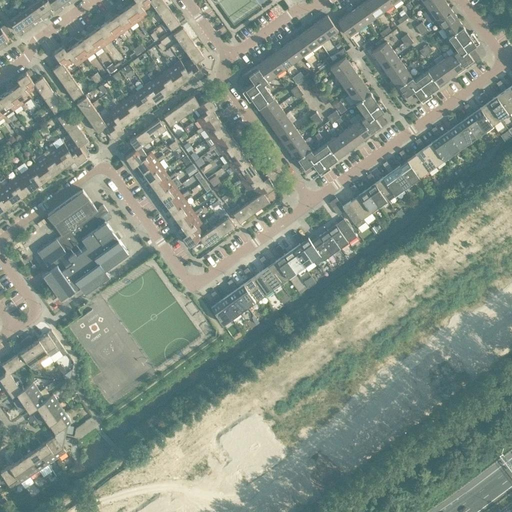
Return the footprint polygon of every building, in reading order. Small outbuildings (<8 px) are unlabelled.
[(35,0),(36,1),(46,15),(51,12),(49,10),(53,7),(54,6),(49,0),(35,0)] [(65,3),(62,0),(49,0),(54,6),(53,7),(57,12),(62,9),(60,6),(65,3)] [(124,0),(121,3),(123,5),(127,5),(138,20),(139,19),(147,13),(144,9),(136,0),(133,0),(132,1),(129,1),(128,0),(124,0)] [(136,0),(144,9),(152,3),(150,0),(136,0)] [(150,0),(152,3),(159,14),(169,7),(164,0),(150,0)] [(376,0),(365,0),(364,1),(375,16),(384,10),(376,0)] [(389,0),(376,0),(384,10),(392,3),(389,0)] [(422,0),(423,0),(429,9),(441,0),(422,0)] [(444,0),(441,0),(429,9),(435,18),(450,7),(444,0)] [(36,1),(27,7),(36,19),(41,16),(42,18),(46,15),(36,1)] [(364,1),(355,7),(366,22),(375,16),(364,1)] [(122,8),(118,11),(129,26),(136,21),(141,27),(144,25),(139,19),(138,20),(127,5),(123,5),(122,8)] [(27,7),(19,13),(29,28),(33,25),(31,22),(36,19),(27,7)] [(180,22),(169,7),(159,14),(170,28),(180,22)] [(355,7),(347,14),(357,29),(366,22),(355,7)] [(450,7),(435,18),(442,27),(456,16),(450,7)] [(408,17),(406,13),(403,9),(399,12),(402,16),(404,20),(408,17)] [(104,15),(105,17),(109,18),(110,18),(120,32),(122,31),(129,26),(118,11),(114,14),(111,13),(109,11),(104,15)] [(19,13),(9,20),(18,32),(23,28),(25,31),(29,28),(19,13)] [(327,14),(318,21),(329,36),(338,29),(327,14)] [(347,14),(337,20),(348,35),(357,29),(347,14)] [(456,16),(442,27),(448,36),(463,25),(456,16)] [(105,21),(101,24),(111,39),(119,34),(123,40),(126,37),(122,31),(120,32),(110,18),(109,18),(105,17),(105,21)] [(318,21),(309,27),(320,42),(329,36),(318,21)] [(4,24),(0,26),(0,45),(1,47),(6,44),(4,42),(9,39),(5,33),(9,30),(4,24)] [(86,28),(88,30),(91,31),(92,30),(103,45),(104,44),(111,39),(101,24),(97,27),(93,26),(92,24),(86,28)] [(463,25),(448,36),(457,48),(454,51),(464,66),(478,56),(472,46),(479,41),(472,31),(469,34),(463,25)] [(173,32),(184,47),(193,41),(182,26),(173,32)] [(309,27),(300,33),(311,48),(320,42),(309,27)] [(87,33),(83,36),(94,51),(101,46),(105,52),(109,50),(104,44),(103,45),(92,30),(91,31),(88,30),(87,33)] [(300,33),(292,40),(302,55),(311,48),(300,33)] [(79,39),(76,39),(75,42),(74,43),(85,58),(87,57),(94,51),(83,36),(79,39)] [(292,40),(283,46),(293,61),(302,55),(292,40)] [(372,51),(378,60),(393,49),(386,40),(372,51)] [(204,56),(193,41),(184,47),(191,58),(198,67),(202,64),(199,59),(204,56)] [(74,43),(70,43),(70,46),(66,48),(65,49),(73,60),(76,64),(83,59),(88,65),(91,63),(87,57),(85,58),(74,43)] [(51,55),(54,59),(57,56),(64,66),(65,65),(65,66),(73,60),(65,49),(66,48),(63,44),(51,52),(51,55)] [(283,46),(274,52),(284,67),(293,61),(283,46)] [(393,49),(378,60),(384,69),(399,58),(393,49)] [(464,66),(454,51),(445,57),(455,72),(464,66)] [(274,52),(265,59),(275,74),(284,67),(274,52)] [(64,66),(57,56),(54,59),(57,64),(52,68),(63,83),(72,76),(65,66),(65,65),(64,66)] [(330,66),(337,76),(351,65),(345,56),(330,66)] [(455,72),(445,57),(436,64),(446,79),(455,72)] [(181,81),(171,66),(172,65),(168,58),(165,61),(169,67),(162,72),(173,87),(177,84),(180,85),(181,81)] [(198,67),(191,58),(183,63),(183,64),(190,75),(193,79),(204,71),(205,68),(202,64),(198,67)] [(399,58),(384,69),(391,78),(405,67),(399,58)] [(180,59),(172,65),(171,66),(181,81),(180,85),(182,87),(187,83),(186,81),(186,78),(190,75),(183,64),(183,63),(180,59)] [(265,59),(256,65),(267,80),(275,74),(265,59)] [(112,63),(107,67),(111,72),(116,68),(114,65),(112,63)] [(446,79),(436,64),(427,70),(438,85),(446,79)] [(252,97),(258,106),(272,95),(263,82),(267,80),(256,65),(242,75),(249,85),(242,90),(249,99),(252,97)] [(351,65),(337,76),(343,84),(358,74),(351,65)] [(405,67),(391,78),(397,86),(412,76),(405,67)] [(16,77),(19,82),(20,81),(28,92),(36,86),(30,76),(33,74),(31,70),(28,69),(16,77)] [(414,79),(412,76),(397,86),(407,101),(417,94),(422,101),(431,94),(429,91),(438,85),(427,70),(414,79)] [(101,78),(97,71),(91,76),(95,82),(101,78)] [(153,78),(155,77),(150,71),(149,72),(147,73),(152,79),(144,85),(155,100),(159,97),(162,97),(163,94),(164,93),(153,78)] [(162,72),(155,77),(153,78),(164,93),(163,94),(162,97),(164,100),(170,96),(168,93),(169,90),(173,87),(162,72)] [(37,79),(33,74),(30,76),(36,86),(43,96),(53,90),(42,75),(37,79)] [(358,74),(343,84),(349,93),(364,82),(358,74)] [(72,76),(63,83),(73,98),(83,91),(72,76)] [(5,85),(7,88),(10,88),(11,88),(22,103),(23,102),(31,96),(28,92),(20,81),(19,82),(16,84),(13,84),(11,81),(5,85)] [(364,82),(349,93),(355,102),(370,91),(364,82)] [(135,91),(137,90),(133,84),(129,86),(134,92),(127,97),(137,112),(142,110),(145,110),(145,106),(146,106),(135,91)] [(511,100),(504,90),(506,88),(503,84),(499,86),(503,91),(497,95),(496,95),(508,112),(509,112),(508,111),(511,108),(511,100)] [(144,85),(137,90),(135,91),(146,106),(145,106),(145,110),(146,112),(152,108),(150,106),(151,103),(155,100),(144,85)] [(6,91),(2,94),(13,109),(20,104),(25,110),(28,108),(23,102),(22,103),(11,88),(10,88),(7,88),(6,91)] [(64,105),(53,90),(43,96),(54,111),(64,105)] [(376,100),(370,91),(355,102),(365,115),(361,117),(372,132),(386,122),(379,112),(386,107),(379,97),(376,100)] [(206,93),(202,96),(204,99),(199,103),(195,106),(201,114),(201,115),(212,107),(212,108),(217,105),(208,93),(206,93)] [(0,109),(4,115),(6,114),(13,109),(2,94),(0,95),(0,109)] [(193,94),(178,105),(185,114),(195,106),(199,103),(204,99),(202,96),(197,99),(193,94)] [(76,102),(87,117),(96,110),(86,95),(76,102)] [(272,95),(258,106),(264,114),(279,104),(272,95)] [(500,118),(488,101),(490,100),(487,95),(483,98),(486,103),(480,107),(480,106),(492,124),(492,123),(499,118),(500,118)] [(496,96),(490,100),(488,101),(500,118),(501,118),(500,117),(508,112),(496,95),(496,96)] [(128,118),(118,104),(119,102),(115,96),(112,99),(116,105),(109,110),(112,114),(120,125),(124,122),(127,123),(128,119),(128,118)] [(137,112),(127,97),(119,102),(118,104),(128,118),(128,119),(127,123),(129,125),(135,121),(133,118),(133,115),(137,112)] [(279,104),(264,114),(270,123),(285,113),(279,104)] [(170,125),(185,114),(178,105),(163,115),(170,125)] [(480,107),(474,112),(472,113),(484,130),(484,129),(491,123),(492,124),(480,106),(479,107),(480,107)] [(201,115),(201,114),(196,117),(202,125),(196,130),(198,133),(204,128),(203,127),(218,116),(218,115),(218,112),(215,111),(212,108),(212,107),(201,115)] [(484,130),(472,113),(474,112),(471,107),(467,110),(470,114),(464,119),(464,118),(463,118),(476,135),(483,129),(484,130)] [(0,118),(3,116),(7,123),(10,120),(6,114),(4,115),(0,109),(0,118)] [(57,115),(68,130),(77,124),(66,109),(57,115)] [(96,110),(87,117),(98,132),(103,128),(106,133),(110,130),(103,121),(104,120),(96,110)] [(203,127),(204,128),(209,136),(225,125),(222,121),(222,118),(225,116),(220,110),(218,112),(218,115),(218,116),(203,127)] [(285,113),(270,123),(277,132),(292,122),(285,113)] [(112,114),(104,120),(103,121),(110,130),(106,133),(109,137),(112,137),(123,129),(120,125),(112,114)] [(372,132),(361,117),(352,123),(363,138),(372,132)] [(159,118),(144,129),(151,138),(166,127),(159,118)] [(464,119),(458,123),(456,124),(468,141),(468,140),(475,135),(476,136),(476,135),(463,118),(464,119)] [(468,141),(456,124),(458,123),(454,119),(451,121),(454,126),(448,130),(448,129),(447,130),(460,147),(459,146),(467,141),(468,141)] [(292,122),(277,132),(283,141),(298,131),(292,122)] [(352,123),(343,130),(354,144),(363,138),(352,123)] [(38,129),(43,135),(49,131),(45,124),(38,129)] [(88,139),(77,124),(68,130),(75,141),(82,150),(86,147),(83,142),(88,139)] [(225,125),(209,136),(215,143),(208,147),(211,150),(217,146),(216,144),(231,134),(230,133),(231,129),(227,129),(225,125)] [(216,144),(217,146),(222,153),(237,143),(234,138),(235,135),(237,134),(233,128),(231,129),(230,133),(231,134),(216,144)] [(133,145),(128,148),(131,152),(140,145),(141,146),(151,138),(144,129),(129,139),(133,145)] [(343,130),(334,136),(345,151),(354,144),(343,130)] [(451,153),(440,136),(441,135),(438,130),(434,133),(438,137),(432,142),(431,141),(443,159),(444,158),(443,158),(451,152),(451,153)] [(447,130),(441,135),(440,136),(451,153),(452,153),(451,152),(459,147),(460,147),(447,130)] [(298,131),(283,141),(289,150),(304,140),(298,131)] [(345,151),(334,136),(326,143),(336,157),(345,151)] [(304,140),(289,150),(296,159),(310,148),(304,140)] [(65,164),(55,149),(56,148),(52,141),(49,144),(51,147),(44,152),(57,170),(61,167),(64,168),(65,164)] [(75,141),(67,146),(67,147),(74,158),(77,162),(88,154),(89,151),(86,147),(82,150),(75,141)] [(431,142),(425,146),(423,148),(435,164),(436,164),(435,164),(443,158),(443,159),(431,141),(431,142)] [(64,142),(56,148),(55,149),(65,164),(66,163),(70,164),(70,160),(74,158),(67,147),(67,146),(64,142)] [(435,164),(423,148),(425,146),(422,142),(418,144),(421,149),(416,153),(415,153),(427,170),(427,169),(435,164),(435,165),(435,164)] [(237,143),(222,153),(227,160),(221,165),(223,168),(230,164),(228,162),(243,152),(243,151),(243,147),(240,147),(237,143)] [(328,163),(336,157),(326,143),(313,152),(310,148),(296,159),(306,173),(315,166),(320,173),(330,166),(328,163)] [(131,152),(128,148),(124,151),(124,154),(132,165),(136,162),(147,154),(146,154),(141,146),(140,145),(131,152)] [(228,162),(230,164),(235,171),(250,160),(247,156),(247,153),(250,151),(246,145),(243,147),(243,151),(243,152),(228,162)] [(136,162),(139,166),(138,169),(142,170),(157,160),(158,161),(164,157),(162,154),(156,158),(151,151),(146,154),(147,154),(136,162)] [(57,170),(44,152),(36,157),(39,160),(37,161),(48,176),(47,177),(46,180),(48,183),(54,179),(52,176),(53,173),(57,170)] [(419,176),(407,159),(409,158),(406,153),(402,156),(405,161),(399,165),(399,164),(411,182),(411,181),(418,175),(419,176)] [(415,154),(409,158),(407,159),(419,176),(419,175),(426,170),(427,170),(415,153),(415,154)] [(48,176),(37,161),(39,160),(36,157),(34,154),(31,156),(35,162),(28,168),(39,183),(43,180),(46,180),(47,177),(48,176)] [(157,160),(142,170),(143,171),(142,175),(146,175),(148,179),(163,169),(158,161),(157,160)] [(250,160),(235,171),(240,178),(234,183),(236,186),(242,181),(241,180),(256,169),(255,168),(256,165),(253,164),(250,160)] [(189,173),(197,170),(194,162),(186,166),(189,173)] [(256,169),(241,180),(242,181),(248,189),(252,186),(251,185),(262,178),(262,177),(259,174),(260,171),(262,169),(258,163),(256,165),(255,168),(256,169)] [(399,165),(393,169),(391,171),(403,188),(403,187),(410,181),(411,182),(399,164),(398,165),(399,165)] [(403,188),(391,171),(393,169),(389,165),(386,168),(389,172),(383,176),(382,176),(395,193),(395,192),(402,187),(403,188)] [(18,175),(11,180),(21,195),(26,192),(29,193),(29,189),(30,189),(20,174),(21,173),(17,166),(14,169),(18,175)] [(28,168),(21,173),(20,174),(30,189),(29,189),(29,193),(30,195),(36,191),(35,189),(35,186),(39,183),(28,168)] [(163,169),(148,179),(151,183),(151,187),(154,187),(155,188),(170,177),(171,179),(177,175),(175,171),(169,176),(163,169)] [(266,174),(262,177),(262,178),(251,185),(252,186),(258,194),(268,188),(270,191),(274,188),(275,186),(266,174)] [(387,199),(375,182),(377,181),(373,176),(370,179),(373,184),(367,188),(366,187),(379,205),(378,204),(386,199),(387,199)] [(383,177),(377,181),(375,182),(387,199),(386,198),(394,193),(395,193),(382,176),(383,177)] [(170,177),(155,188),(154,187),(151,187),(148,188),(153,194),(155,192),(158,193),(161,197),(176,186),(171,179),(170,177)] [(12,201),(2,186),(3,185),(0,180),(0,202),(4,208),(8,205),(11,206),(12,202),(12,201)] [(11,180),(3,185),(2,186),(12,201),(12,202),(11,206),(13,208),(18,204),(17,201),(17,198),(21,195),(11,180)] [(176,186),(161,197),(164,201),(164,204),(167,205),(168,206),(182,195),(184,197),(190,192),(188,189),(181,194),(176,186)] [(379,205),(366,187),(366,188),(360,193),(359,194),(371,211),(371,210),(370,210),(378,204),(378,205),(379,205)] [(258,194),(247,201),(254,211),(269,200),(265,195),(270,191),(268,188),(258,194)] [(371,211),(359,194),(360,193),(357,188),(353,191),(357,195),(351,199),(350,199),(362,217),(363,216),(362,216),(370,210),(370,211),(371,211)] [(47,214),(61,233),(58,236),(59,238),(70,254),(74,251),(92,239),(89,235),(95,231),(94,229),(106,220),(102,215),(108,211),(103,204),(96,208),(82,189),(47,214)] [(167,205),(164,204),(161,206),(165,212),(168,210),(171,211),(174,215),(189,204),(184,197),(182,195),(168,206),(167,205)] [(332,206),(336,203),(339,200),(336,196),(328,201),(332,206)] [(362,217),(350,199),(350,200),(343,205),(342,204),(342,205),(339,200),(336,203),(338,206),(339,207),(342,205),(345,209),(357,226),(365,220),(362,217)] [(239,222),(254,211),(247,201),(240,206),(238,203),(230,209),(239,222)] [(189,204),(174,215),(177,219),(176,222),(179,222),(180,223),(195,213),(196,214),(202,210),(200,207),(194,211),(189,204)] [(220,235),(235,224),(226,211),(218,217),(220,221),(213,226),(220,235)] [(179,222),(176,222),(174,224),(178,229),(180,228),(183,228),(186,232),(197,224),(197,225),(202,222),(196,214),(195,213),(180,223),(179,222)] [(344,217),(335,223),(348,241),(356,235),(344,217)] [(39,227),(46,223),(43,218),(37,223),(39,227)] [(70,254),(59,238),(58,236),(37,251),(48,265),(49,264),(51,267),(43,273),(60,298),(79,284),(84,292),(109,274),(105,268),(128,251),(118,238),(120,237),(118,234),(117,235),(106,220),(94,229),(95,231),(89,235),(92,239),(74,251),(70,254)] [(335,223),(327,229),(340,247),(348,241),(335,223)] [(197,224),(186,232),(182,235),(190,246),(193,247),(196,244),(194,240),(203,233),(197,225),(197,224)] [(213,226),(203,233),(194,240),(196,244),(201,240),(205,246),(220,235),(213,226)] [(327,229),(319,235),(332,253),(340,247),(327,229)] [(311,241),(320,254),(324,259),(332,253),(319,235),(311,241)] [(308,237),(302,241),(300,243),(312,259),(319,253),(320,254),(311,241),(308,236),(307,237),(308,237)] [(292,248),(304,265),(304,264),(311,259),(312,260),(312,259),(300,243),(298,244),(292,248)] [(292,249),(286,253),(284,254),(296,271),(296,270),(303,265),(304,265),(292,248),(291,248),(292,249)] [(276,259),(275,259),(288,277),(288,276),(295,270),(296,271),(284,254),(282,255),(276,260),(276,259)] [(276,260),(270,264),(268,266),(280,282),(287,276),(287,277),(288,277),(275,259),(276,260)] [(260,271),(259,271),(272,288),(271,287),(279,282),(279,283),(280,282),(268,266),(266,267),(260,271)] [(259,272),(253,276),(252,277),(263,294),(264,294),(263,293),(271,288),(272,288),(259,271),(259,272)] [(243,282),(255,300),(256,300),(255,299),(263,294),(252,277),(250,279),(244,283),(243,282)] [(243,283),(237,288),(235,289),(247,306),(248,305),(247,305),(255,299),(255,300),(243,282),(243,283)] [(392,291),(396,296),(409,287),(406,282),(392,291)] [(227,294),(239,311),(247,305),(247,306),(235,289),(233,290),(228,294),(227,294)] [(227,295),(221,299),(219,300),(231,317),(231,316),(238,311),(239,312),(239,311),(227,294),(227,295)] [(231,317),(219,300),(217,302),(212,306),(211,305),(211,306),(223,323),(224,323),(223,322),(230,317),(231,317)] [(63,346),(59,341),(51,329),(38,338),(49,355),(63,346)] [(29,335),(25,338),(41,361),(49,355),(38,338),(33,341),(29,335)] [(25,347),(20,350),(27,360),(26,360),(31,368),(41,361),(25,338),(20,341),(25,347)] [(5,368),(5,371),(10,372),(26,360),(27,360),(20,350),(2,363),(5,368)] [(72,368),(62,374),(66,380),(70,380),(72,368)] [(10,372),(5,371),(4,374),(0,376),(0,378),(12,396),(17,392),(21,389),(21,388),(10,372)] [(33,380),(21,388),(21,389),(17,392),(20,397),(13,401),(16,405),(40,390),(33,380)] [(40,390),(16,405),(19,410),(26,405),(29,410),(37,405),(36,405),(46,398),(45,398),(40,390)] [(46,398),(36,405),(37,405),(39,409),(33,414),(36,418),(59,402),(53,393),(45,398),(46,398)] [(59,402),(36,418),(39,423),(45,418),(48,423),(65,411),(59,402)] [(65,411),(48,423),(55,432),(65,434),(66,424),(72,421),(65,411)] [(173,486),(159,496),(170,511),(216,511),(255,484),(217,432),(162,471),(173,486)] [(54,434),(45,440),(57,457),(66,451),(62,446),(64,436),(55,434),(54,434)] [(36,437),(32,440),(48,463),(57,457),(45,440),(41,443),(36,437)] [(32,449),(27,452),(39,469),(48,463),(32,440),(27,443),(32,449)] [(18,449),(14,452),(30,475),(39,469),(27,452),(23,455),(18,449)] [(14,462),(9,465),(21,481),(30,475),(14,452),(9,455),(14,462)] [(11,488),(21,481),(9,465),(0,470),(0,471),(0,481),(8,483),(11,488)]
